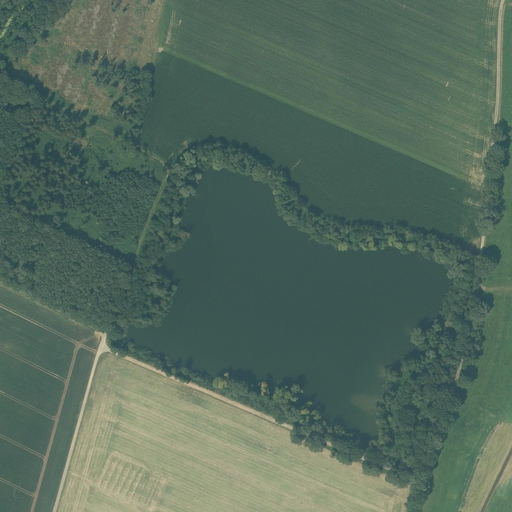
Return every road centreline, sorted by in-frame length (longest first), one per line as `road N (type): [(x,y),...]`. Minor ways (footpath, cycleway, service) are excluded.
road 1 (track): [(408,511),(473,318),(503,0)]
road 2 (track): [(54,511),(98,354),(163,171),(154,158),(44,98)]
road 3 (track): [(417,479),(101,346)]
